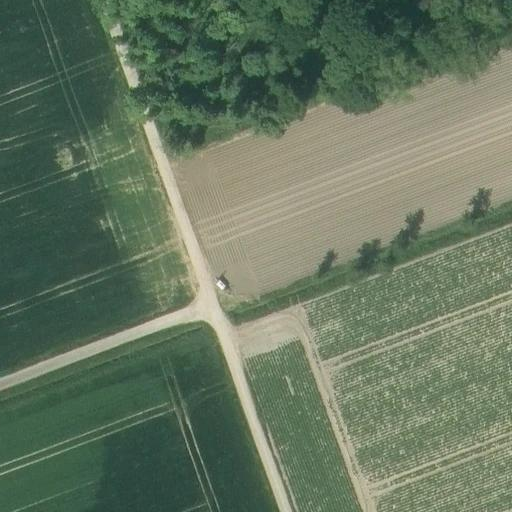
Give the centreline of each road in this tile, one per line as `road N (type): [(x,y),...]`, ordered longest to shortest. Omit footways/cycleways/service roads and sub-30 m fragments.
road 1 (track): [(103,0),(285,511)]
road 2 (track): [(0,383),(212,304)]
